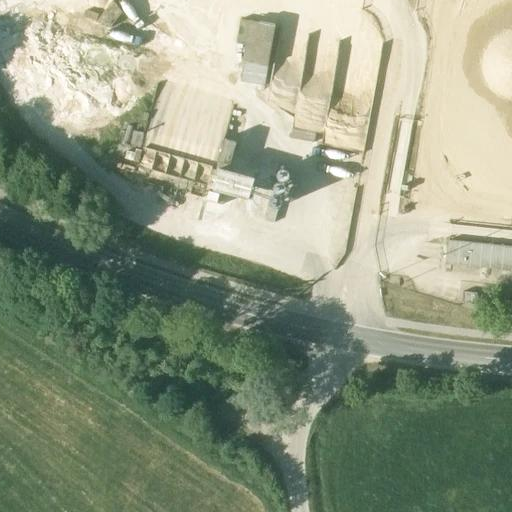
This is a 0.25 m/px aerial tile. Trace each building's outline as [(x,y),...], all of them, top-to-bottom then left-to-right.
[(276,26),(251,21),(244,62),(245,62),(268,67),(276,26)] [(268,67),(245,62),(241,82),(265,86),(268,67)] [(225,139),(217,167),(218,168),(229,171),(237,142),(225,139)] [(217,172),(137,149),(133,161),(141,163),(151,166),(214,183),(217,172)] [(151,166),(141,163),(139,169),(150,172),(151,166)] [(229,171),(218,168),(217,172),(214,183),(212,189),(226,193),(232,172),(229,171)] [(290,178),(290,175),(290,173),(288,171),(286,170),(284,169),(281,170),(279,171),(278,173),(277,176),(278,178),(279,180),(281,182),(284,182),(286,181),(289,180),(290,178)] [(255,178),(232,172),(226,193),(249,199),(255,178)] [(286,191),(287,189),(286,186),(285,184),(283,183),(280,182),(278,183),(276,184),(274,186),(274,189),(274,191),(276,193),(278,195),(280,195),(283,195),(285,193),(286,191)] [(226,193),(210,189),(207,201),(223,205),(226,193)] [(283,204),(283,202),(283,199),(281,197),(279,196),(277,195),(274,196),(272,197),(271,199),(270,202),(271,204),(272,206),(274,208),(277,208),(279,208),(281,206),(283,204)] [(511,268),(511,244),(447,239),(445,263),(511,268)] [(477,293),(463,292),(462,303),(476,304),(477,293)]
